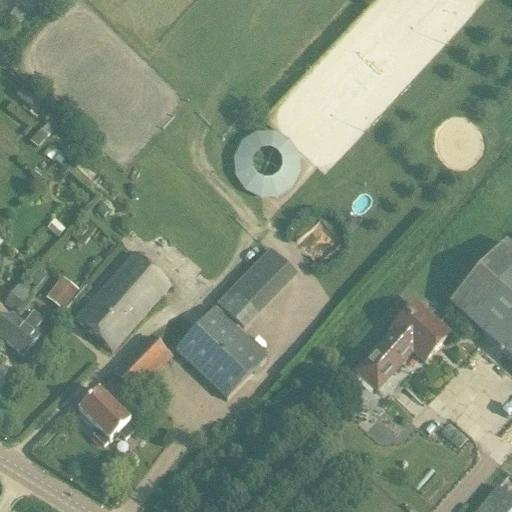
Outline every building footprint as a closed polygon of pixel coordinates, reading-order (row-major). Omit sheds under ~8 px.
[(282,205),(307,152),(254,126),(228,179),(282,205)] [(317,264),(342,244),(323,220),(298,240),(317,264)] [(85,222),(71,238),(83,248),(96,231),(85,222)] [(511,249),(506,244),(451,306),(511,360),(511,249)] [(134,258),(77,324),(112,355),(170,289),(134,258)] [(36,274),(28,285),(35,290),(43,279),(36,274)] [(63,280),(46,300),(62,313),(78,292),(63,280)] [(21,283),(4,306),(16,315),(33,293),(21,283)] [(392,332),(393,333),(357,369),(376,388),(413,351),(426,362),(450,335),(416,304),(392,332)] [(0,332),(11,321),(10,320),(0,311),(0,332)] [(229,404),(268,362),(215,311),(175,352),(229,404)] [(12,318),(10,320),(11,321),(0,332),(0,340),(22,359),(38,339),(32,335),(42,323),(32,315),(23,327),(12,318)] [(127,401),(170,359),(152,341),(109,383),(127,401)] [(136,432),(130,425),(99,393),(79,413),(99,434),(94,439),(104,449),(109,444),(110,445),(120,435),(126,442),(136,432)] [(434,503),(451,485),(435,469),(418,487),(434,503)] [(511,511),(511,500),(502,492),(486,511),(511,511)]
